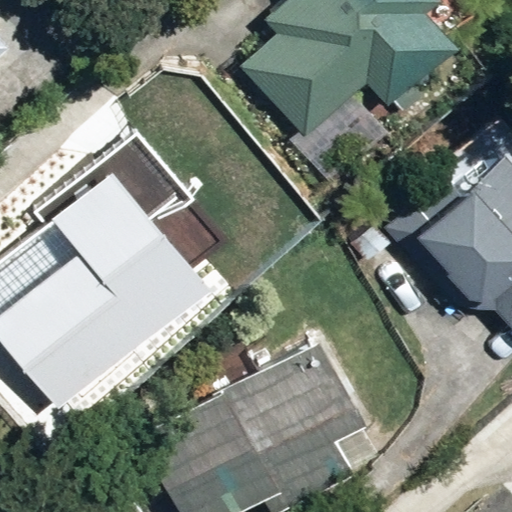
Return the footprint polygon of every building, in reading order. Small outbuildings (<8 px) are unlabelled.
[(409,0),(271,0),(253,17),(265,30),(228,65),(293,133),(351,78),(376,103),(444,39),(408,2),(409,0)] [(0,307),(0,351),(47,407),(192,285),(139,224),(181,189),(130,130),(0,239),(0,241),(32,280),(0,307)] [(433,168),(372,225),(448,307),(468,289),(511,335),(511,173),(487,146),(447,183),(433,168)] [(297,329),(123,432),(170,511),(219,511),(249,495),(259,511),(261,511),(369,449),(297,329)] [(135,511),(93,455),(33,499),(42,511),(135,511)]
